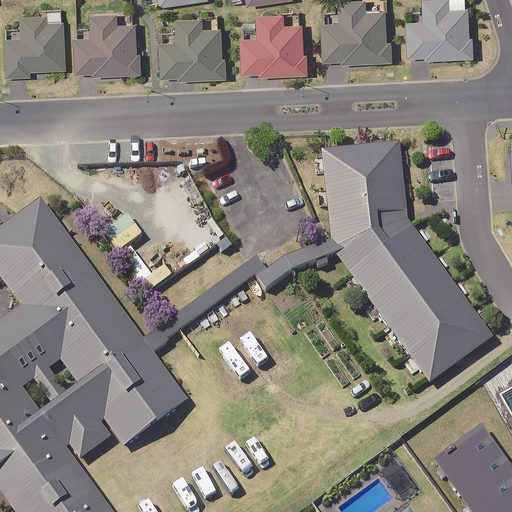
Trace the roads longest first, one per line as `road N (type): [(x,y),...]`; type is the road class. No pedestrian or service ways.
road 1 (residential): [(464,104),(0,128)]
road 2 (residential): [(511,300),(473,234),(464,104)]
